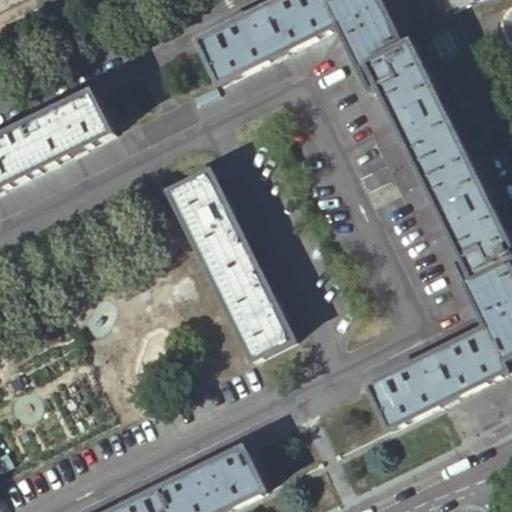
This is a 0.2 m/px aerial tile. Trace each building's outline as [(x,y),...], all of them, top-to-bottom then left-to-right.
[(0,0),(0,14),(41,0),(0,0)] [(293,0),(200,46),(222,90),(341,32),(374,98),(383,93),(466,262),(457,266),(489,332),(371,391),(391,432),(393,435),(454,405),(511,376),(511,244),(499,218),(422,62),(415,48),(407,52),(381,0),(293,0)] [(445,0),(452,14),(481,0),(445,0)] [(117,140),(97,97),(0,144),(0,197),(5,195),(117,140)] [(172,196),(202,257),(244,236),(214,176),(172,196)] [(202,257),(227,306),(268,285),(244,236),(202,257)] [(268,285),(227,306),(257,366),(298,345),(268,285)] [(237,511),(270,496),(267,491),(248,452),(124,511),(237,511)]
